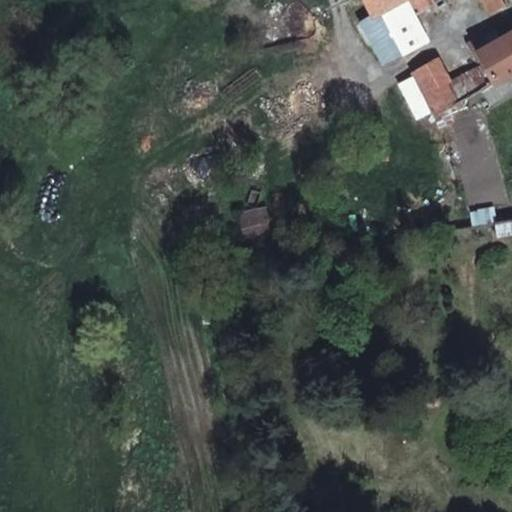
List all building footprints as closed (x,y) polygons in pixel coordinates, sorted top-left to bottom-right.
[(378,13),(401,0),(405,0),(413,13),(428,5),(424,0),(361,0),(371,17),(378,13)] [(378,13),(400,52),(422,39),(401,0),(378,13)] [(446,82),(455,99),(511,66),(511,30),(486,44),(481,33),(465,42),(473,55),(477,53),(484,66),(473,71),(472,68),(446,82)] [(411,71),(433,112),(455,99),(446,82),(433,59),(411,71)] [(511,231),(511,217),(492,221),(495,234),(511,231)]
